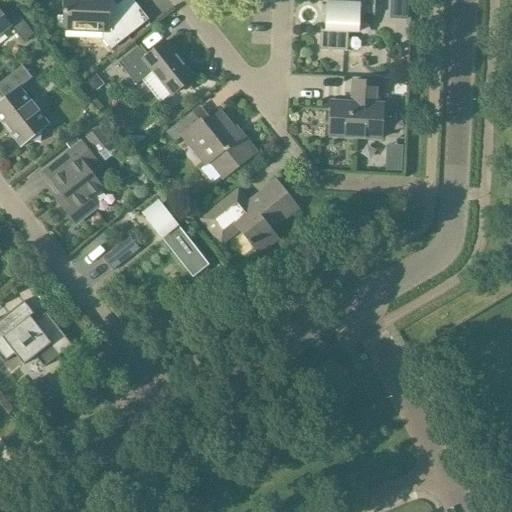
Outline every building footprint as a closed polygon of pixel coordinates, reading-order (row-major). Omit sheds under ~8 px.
[(103,40),(111,49),(147,20),(131,0),(126,0),(117,7),(111,0),(65,0),(64,30),(104,32),(103,40)] [(319,51),(351,52),(352,32),(359,33),(360,15),(375,16),(375,0),(321,0),(321,6),(327,6),(326,28),(320,27),(319,51)] [(0,34),(11,26),(0,12),(0,34)] [(16,34),(23,43),(33,35),(27,26),(16,34)] [(194,78),(165,42),(148,56),(141,46),(118,64),(136,86),(153,72),(172,96),(194,78)] [(0,122),(21,148),(50,125),(20,88),(32,78),(22,66),(0,83),(0,97),(3,101),(0,102),(0,122)] [(381,140),(383,104),(378,104),(379,83),(353,82),(352,103),(332,102),(330,137),(381,140)] [(174,143),(187,133),(223,178),(238,166),(238,167),(256,153),(236,128),(233,130),(220,113),(205,125),(194,111),(166,133),(174,143)] [(98,128),(86,139),(100,155),(112,145),(98,128)] [(89,198),(102,188),(87,169),(96,161),(81,143),(59,160),(67,170),(51,182),(61,194),(55,199),(76,225),(97,208),(89,198)] [(297,209),(276,182),(248,203),(238,191),(201,220),(221,245),(240,230),(257,251),(261,252),(274,241),(275,237),(270,231),(297,209)] [(144,216),(152,226),(193,279),(209,266),(165,210),(160,204),(144,216)] [(103,259),(113,271),(140,249),(130,237),(103,259)] [(294,285),(293,272),(270,274),(271,287),(294,285)] [(24,301),(0,319),(0,359),(3,363),(14,355),(23,366),(35,357),(44,368),(72,346),(46,313),(38,320),(24,301)]
